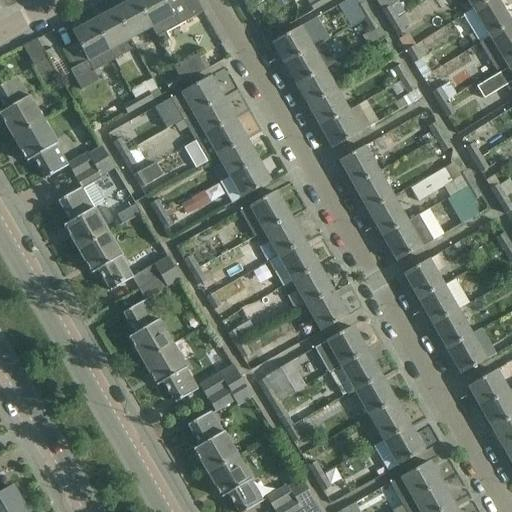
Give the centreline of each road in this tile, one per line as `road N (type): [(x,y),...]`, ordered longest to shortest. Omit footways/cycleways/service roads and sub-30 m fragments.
road 1 (residential): [(508,511),(214,0)]
road 2 (secondary): [(158,511),(0,237)]
road 3 (secondary): [(0,350),(95,511)]
